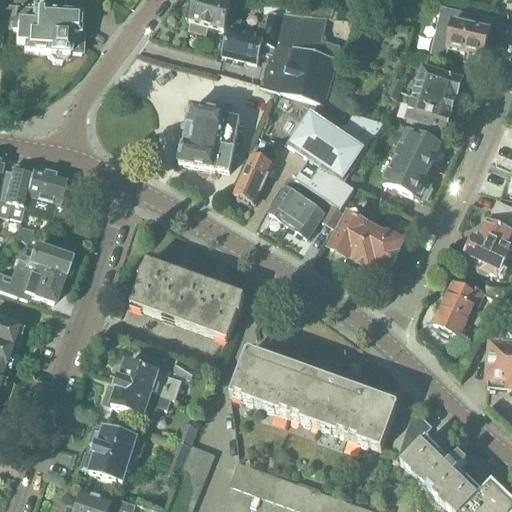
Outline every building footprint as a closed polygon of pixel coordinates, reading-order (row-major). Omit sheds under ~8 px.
[(14,0),(13,10),(48,16),(50,0),(14,0)] [(238,31),(240,23),(234,22),(235,18),(229,16),(231,9),(199,0),(196,0),(194,7),(189,10),(185,21),(189,26),(190,27),(188,34),(205,39),(207,32),(223,36),(225,28),(238,31)] [(306,3),(299,19),(330,22),(334,14),(306,3)] [(11,27),(13,10),(0,7),(0,45),(1,46),(3,34),(9,35),(9,33),(11,27)] [(48,16),(13,10),(11,27),(9,33),(16,34),(15,48),(24,48),(23,54),(48,55),(47,59),(53,66),(61,67),(67,60),(68,55),(81,56),(82,37),(78,37),(79,18),(48,16)] [(487,34),(490,22),(441,10),(436,31),(437,31),(430,56),(444,60),(446,52),(465,56),(463,65),(479,69),(481,61),(482,61),(488,34),(487,34)] [(273,60),(283,20),(269,17),(265,31),(259,29),(257,39),(229,33),(222,60),(257,68),(259,57),(273,60)] [(283,20),(273,60),(264,93),(324,110),(338,64),(318,59),(327,23),(302,21),(283,18),(283,20)] [(414,98),(457,113),(460,103),(462,103),(464,102),(468,91),(466,88),(460,86),(460,85),(422,73),(414,98)] [(393,83),(390,91),(400,94),(403,86),(393,83)] [(327,110),(351,117),(355,105),(346,102),(349,91),(334,86),(327,110)] [(400,94),(390,91),(387,101),(396,104),(400,94)] [(457,113),(414,98),(405,125),(443,137),(444,136),(450,138),(453,137),(456,126),(455,123),(453,123),(457,113)] [(229,177),(241,124),(226,121),(228,113),(216,110),(214,116),(191,111),(187,128),(184,127),(180,130),(177,144),(180,149),(183,150),(179,167),(229,177)] [(286,150),(308,163),(342,186),(349,176),(357,164),(365,153),(380,128),(353,120),(345,130),(344,130),(340,131),(337,135),(308,116),(286,150)] [(419,145),(405,138),(382,186),(419,204),(423,202),(429,190),(427,186),(421,183),(431,163),(436,161),(439,155),(437,150),(421,142),(419,145)] [(254,208),(272,169),(252,160),(234,199),(236,200),(235,202),(250,210),(252,207),(254,208)] [(353,193),(342,186),(308,163),(294,183),(340,213),(353,193)] [(20,225),(23,213),(25,205),(26,200),(33,174),(13,168),(11,177),(2,175),(0,184),(0,220),(6,222),(6,223),(7,223),(8,221),(20,225)] [(25,205),(23,213),(53,221),(53,220),(57,221),(67,211),(59,209),(66,181),(33,173),(33,174),(26,200),(25,205)] [(349,176),(342,186),(353,193),(360,183),(349,176)] [(269,217),(288,229),(305,203),(290,193),(295,185),(288,180),(282,189),(286,192),(269,217)] [(324,216),(305,203),(288,229),(307,242),(324,216)] [(500,219),(511,225),(511,211),(504,207),(497,203),(492,215),(500,219)] [(346,261),(353,265),(371,233),(369,232),(381,211),(374,207),(368,217),(361,213),(354,225),(349,221),(327,261),(342,269),(346,261)] [(334,232),(342,216),(331,209),(322,225),(334,232)] [(492,217),(488,225),(503,233),(507,224),(492,217)] [(371,233),(353,265),(370,274),(370,273),(380,278),(386,276),(389,271),(390,272),(397,259),(396,258),(402,247),(409,234),(407,233),(406,228),(402,225),(397,227),(395,226),(386,242),(371,233)] [(511,261),(511,258),(511,236),(503,233),(488,225),(487,225),(478,245),(474,242),(463,264),(477,270),(476,272),(478,275),(484,278),(487,277),(488,276),(496,280),(506,259),(511,261)] [(0,294),(25,304),(27,298),(52,307),(62,280),(64,280),(70,277),(73,269),(70,264),(72,257),(71,253),(60,250),(58,252),(55,258),(38,252),(34,263),(22,258),(19,260),(10,284),(3,282),(2,279),(0,278),(0,294)] [(166,325),(183,279),(147,266),(130,311),(166,325)] [(183,279),(166,325),(227,348),(244,302),(183,279)] [(483,297),(468,290),(467,293),(452,287),(433,327),(438,330),(440,335),(448,339),(453,337),(459,340),(473,310),(476,311),(483,298),(483,297)] [(483,297),(483,298),(502,308),(509,292),(489,289),(487,288),(483,297)] [(0,391),(0,390),(0,382),(6,364),(9,365),(17,339),(15,338),(20,322),(0,315),(0,391)] [(503,351),(490,350),(487,392),(511,394),(511,323),(505,324),(503,351)] [(291,422),(307,378),(247,356),(230,400),(291,422)] [(189,385),(196,375),(177,363),(172,371),(175,373),(173,375),(189,385)] [(157,398),(171,403),(175,404),(182,384),(126,366),(126,368),(122,367),(118,380),(121,381),(121,383),(119,382),(118,384),(158,397),(157,398)] [(367,400),(307,378),(291,422),(351,444),(367,400)] [(168,413),(171,403),(157,398),(158,397),(118,384),(116,392),(109,390),(103,407),(153,424),(157,410),(168,413)] [(397,411),(367,400),(351,444),(381,455),(397,411)] [(396,465),(402,470),(428,444),(424,440),(432,431),(423,422),(411,418),(396,465)] [(177,446),(191,451),(191,449),(197,433),(183,427),(177,446)] [(104,433),(104,435),(96,432),(93,434),(89,446),(91,448),(97,450),(94,460),(88,458),(85,459),(81,471),(83,474),(90,476),(90,478),(123,488),(127,474),(132,476),(137,459),(140,460),(145,446),(104,433)] [(133,434),(173,456),(174,453),(176,447),(134,432),(133,434)] [(414,482),(415,482),(426,470),(436,460),(440,456),(428,444),(402,470),(414,482)] [(182,473),(194,477),(203,454),(191,449),(191,451),(182,473)] [(203,454),(194,477),(206,481),(215,458),(203,454)] [(467,465),(459,457),(450,467),(458,474),(467,465)] [(415,482),(445,511),(467,511),(482,496),(468,482),(464,487),(446,470),(436,460),(426,470),(415,482)] [(231,490),(242,494),(250,471),(239,467),(231,490)] [(253,498),(261,475),(250,471),(242,494),(253,498)] [(206,481),(194,477),(182,473),(178,483),(202,492),(206,481)] [(264,502),(272,479),(261,475),(253,498),(264,502)] [(275,506),(283,483),(272,479),(264,502),(275,506)] [(178,484),(174,494),(197,503),(202,492),(178,483),(178,484)] [(286,510),(294,488),(283,483),(275,506),(286,510)] [(511,511),(511,510),(511,509),(511,508),(511,503),(493,485),(482,496),(467,511),(511,511)] [(291,511),(297,511),(305,492),(294,488),(286,510),(291,511)] [(309,511),(316,496),(305,492),(297,511),(309,511)] [(174,494),(169,505),(186,511),(193,511),(197,503),(174,494)] [(134,511),(136,508),(129,506),(113,501),(112,504),(82,495),(76,511),(72,511),(67,510),(66,511),(134,511)] [(322,511),(327,500),(316,496),(309,511),(322,511)] [(334,511),(338,504),(327,500),(322,511),(334,511)]
